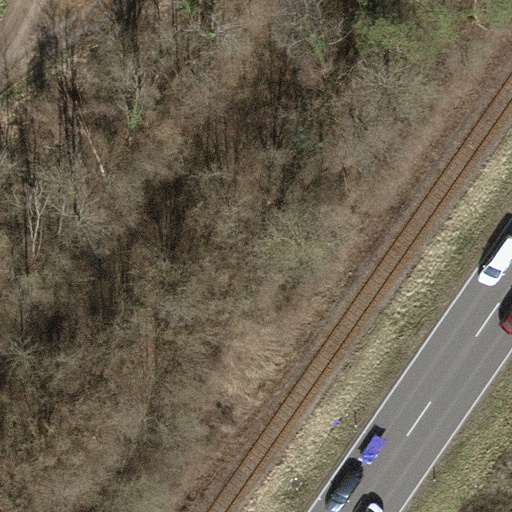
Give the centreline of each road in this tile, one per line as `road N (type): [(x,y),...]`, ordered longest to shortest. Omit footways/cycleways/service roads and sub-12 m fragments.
road 1 (primary): [(511,293),(361,511)]
road 2 (track): [(104,0),(4,70)]
